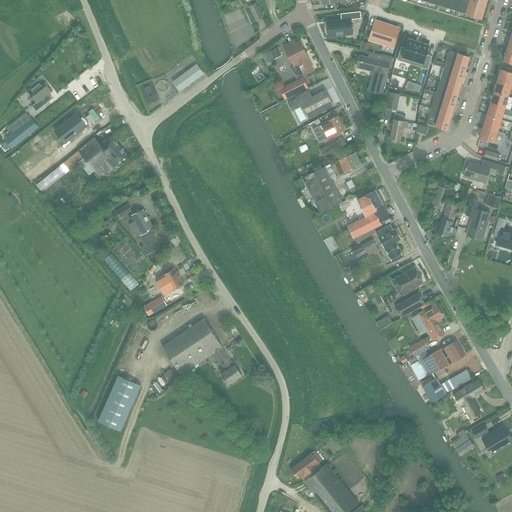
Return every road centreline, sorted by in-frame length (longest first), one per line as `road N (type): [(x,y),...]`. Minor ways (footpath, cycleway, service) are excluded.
road 1 (unclassified): [(260,511),(285,422),(281,381),(198,251),(136,133)]
road 2 (residential): [(386,175),(461,131),(501,0)]
road 3 (tertiary): [(492,368),(386,175)]
road 4 (tertiary): [(386,175),(303,11)]
road 5 (unclassified): [(136,133),(80,0)]
